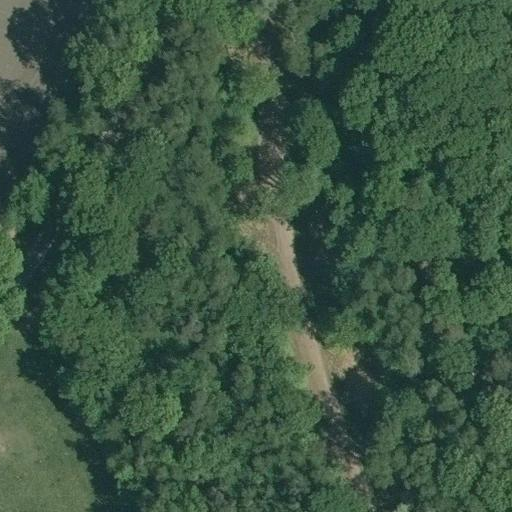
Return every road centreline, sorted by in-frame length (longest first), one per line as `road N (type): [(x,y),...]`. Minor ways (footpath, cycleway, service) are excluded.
road 1 (track): [(267,0),(293,278),(311,351),(380,511)]
road 2 (unclassified): [(0,300),(189,0)]
road 3 (track): [(290,259),(379,240),(511,255)]
